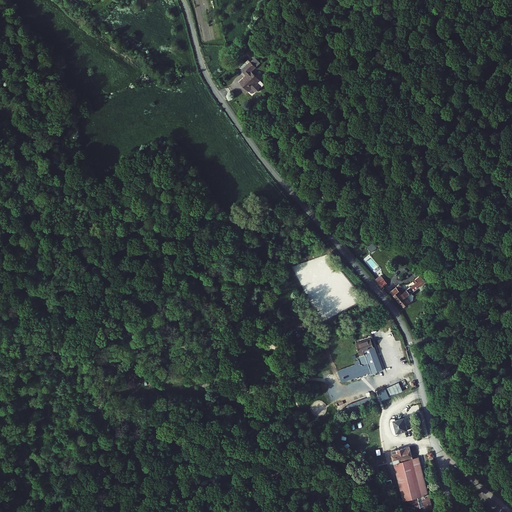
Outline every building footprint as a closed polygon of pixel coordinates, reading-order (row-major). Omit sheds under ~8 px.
[(256,65),(250,59),(242,67),(247,73),(239,80),(248,89),(248,88),(250,91),(251,91),(252,91),(254,89),(258,89),(258,86),(260,85),(259,84),(256,81),(259,78),(251,69),(256,65)] [(367,246),(361,251),(365,256),(371,251),(367,246)] [(398,287),(392,292),(406,307),(414,299),(414,295),(412,292),(423,282),(417,276),(412,280),(414,282),(405,291),(402,288),(401,290),(398,287)] [(385,281),(379,285),(383,289),(388,284),(385,281)] [(358,341),(359,344),(371,341),(379,368),(372,370),(372,373),(383,369),(380,358),(378,359),(374,346),(375,345),(376,345),(374,338),(369,340),(369,337),(358,341)] [(355,376),(361,374),(363,373),(369,371),(372,370),(379,368),(371,341),(359,344),(362,353),(360,353),(363,363),(359,364),(358,361),(347,364),(351,377),(355,376)] [(341,380),(351,377),(347,364),(337,368),(341,380)] [(378,385),(381,393),(401,385),(398,378),(378,385)] [(198,380),(195,392),(205,395),(209,383),(198,380)] [(374,400),(371,392),(348,402),(351,409),(374,400)] [(394,421),(397,433),(409,430),(406,418),(394,421)] [(408,447),(390,451),(402,500),(405,499),(407,501),(417,509),(421,508),(421,511),(430,510),(426,495),(425,496),(425,493),(419,494),(411,459),(408,447)] [(352,461),(354,470),(371,466),(369,458),(352,461)] [(411,459),(419,494),(425,493),(417,458),(411,459)]
